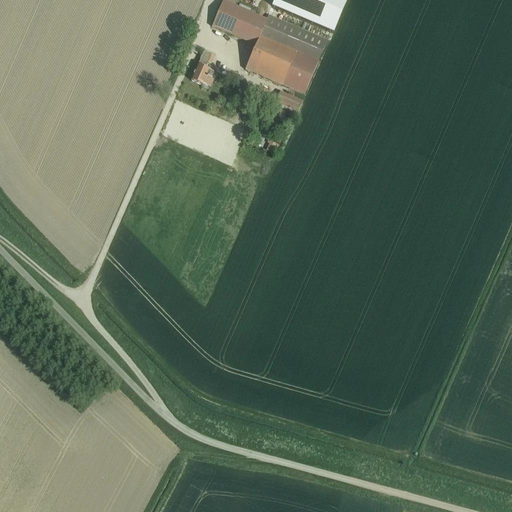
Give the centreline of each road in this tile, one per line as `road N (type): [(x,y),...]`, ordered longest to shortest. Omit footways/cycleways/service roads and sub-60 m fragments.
road 1 (track): [(79,303),(213,0)]
road 2 (unclassified): [(466,511),(231,449),(166,416)]
road 3 (unclassified): [(0,239),(79,303),(166,416)]
road 4 (unclassified): [(166,416),(0,249)]
